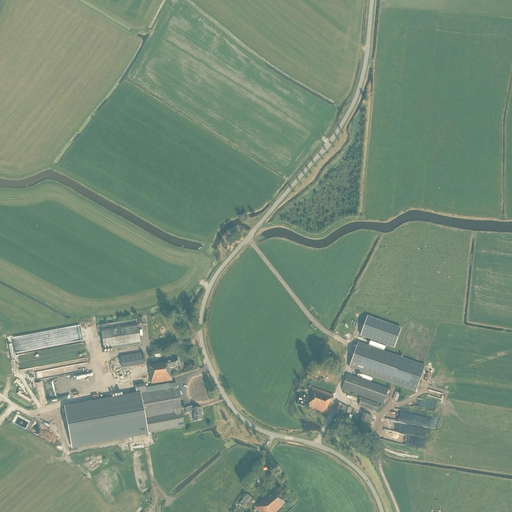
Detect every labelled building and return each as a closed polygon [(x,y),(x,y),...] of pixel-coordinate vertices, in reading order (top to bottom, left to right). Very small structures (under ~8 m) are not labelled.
[(401,329),(367,317),(361,336),(394,348),(401,329)] [(104,351),(141,345),(138,324),(101,330),(104,351)] [(416,391),(424,367),(358,344),(349,368),(416,391)] [(122,368),(144,365),(142,353),(120,356),(122,368)] [(172,381),(170,368),(179,366),(178,359),(165,362),(148,365),(150,379),(151,379),(151,384),(172,381)] [(65,365),(64,362),(22,368),(23,373),(28,372),(32,369),(35,373),(36,379),(49,377),(51,379),(53,379),(54,383),(55,383),(55,385),(59,389),(60,393),(59,394),(90,390),(88,374),(71,376),(70,373),(65,374),(66,375),(62,375),(65,373),(64,369),(61,366),(65,365)] [(383,404),(388,389),(347,374),(342,389),(383,404)] [(135,386),(137,394),(65,408),(72,447),(184,426),(176,383),(169,385),(169,384),(146,388),(145,384),(135,386)] [(331,401),(333,395),(312,387),(308,397),(301,394),(297,405),(308,409),(309,408),(328,415),(333,402),(331,401)] [(376,412),(379,404),(361,398),(359,406),(376,412)] [(343,418),(347,407),(341,405),(337,403),(334,412),(338,413),(338,416),(343,418)] [(193,409),(193,406),(187,407),(187,408),(184,409),(185,414),(188,413),(193,412),(194,421),(203,420),(202,420),(200,408),(193,409)] [(367,434),(372,417),(363,414),(357,430),(367,434)] [(284,500),(275,490),(271,494),(270,493),(254,507),(258,511),(275,511),(285,504),(283,501),(284,500)] [(245,509),(253,499),(247,495),(239,504),(245,509)]
